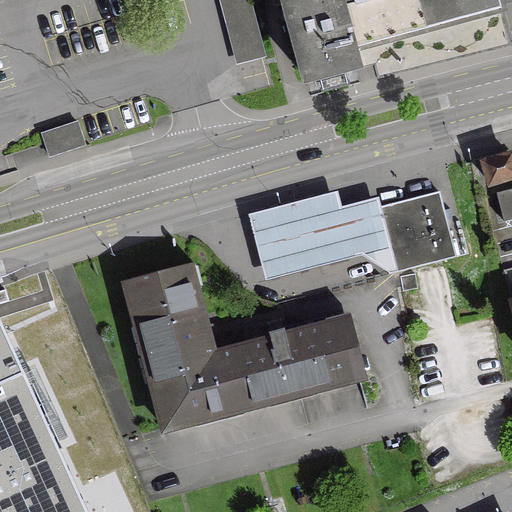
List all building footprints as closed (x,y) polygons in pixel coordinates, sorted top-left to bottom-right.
[(246,0),(220,0),(237,62),(261,56),(246,0)] [(499,0),(279,0),(304,85),(365,66),(360,51),(503,11),(499,0)] [(511,0),(499,0),(503,11),(509,11),(508,5),(511,3),(511,0)] [(74,124),(35,136),(43,159),(81,146),(74,124)] [(511,177),(511,166),(509,157),(483,165),(489,185),(511,177)] [(511,220),(511,190),(495,195),(502,223),(511,220)] [(391,274),(374,210),(372,200),(337,209),(333,192),(247,214),(263,279),(363,253),(391,274)] [(374,210),(391,274),(454,258),(437,193),(374,210)] [(210,358),(186,267),(125,283),(163,429),(224,413),(210,358)] [(511,270),(502,273),(510,305),(511,304),(511,270)] [(416,289),(413,275),(398,277),(401,292),(416,289)] [(267,343),(210,358),(224,413),(357,378),(351,353),(357,352),(347,315),(283,332),(282,331),(267,335),(269,340),(267,343)] [(0,384),(24,373),(0,320),(0,384)] [(0,511),(87,511),(24,373),(0,384),(0,511)]
